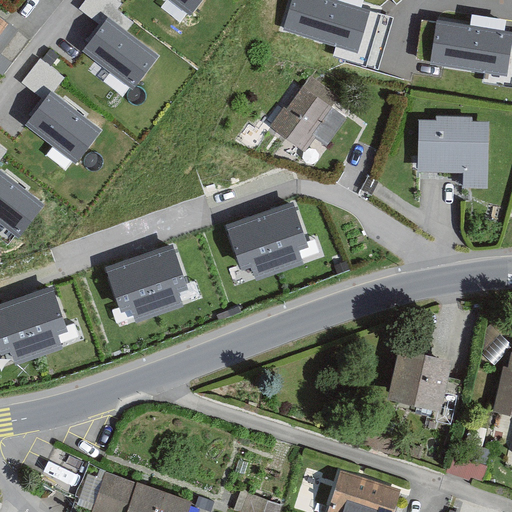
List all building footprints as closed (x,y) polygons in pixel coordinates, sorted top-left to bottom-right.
[(85,0),(81,7),(96,16),(106,0),(85,0)] [(204,0),(167,0),(190,18),(204,0)] [(369,12),(331,0),(292,0),(284,29),(357,52),(369,12)] [(161,57),(110,16),(82,52),(133,92),(161,57)] [(0,19),(0,36),(8,26),(0,19)] [(511,45),(511,33),(437,22),(431,64),(507,76),(511,45)] [(285,107),(269,128),(304,153),(316,137),(312,134),(339,97),(311,76),(288,109),(285,107)] [(102,131),(51,91),(23,127),(74,167),(102,131)] [(436,122),(419,121),(418,173),(463,174),(463,189),(488,189),(490,123),(473,122),(473,118),(436,117),(436,122)] [(46,206),(0,170),(0,227),(18,242),(46,206)] [(225,226),(240,272),(252,268),(256,281),(304,265),(299,251),(309,248),(295,203),(225,226)] [(105,272),(117,311),(133,306),(138,322),(184,308),(179,292),(191,289),(178,250),(105,272)] [(0,304),(0,356),(0,358),(11,354),(14,364),(62,348),(58,336),(68,333),(52,287),(0,304)] [(453,361),(399,350),(389,401),(443,412),(453,361)] [(511,352),(507,351),(496,409),(511,412),(511,352)] [(190,511),(194,502),(104,470),(90,511),(93,511),(190,511)] [(391,511),(399,491),(341,471),(326,511),(391,511)]
